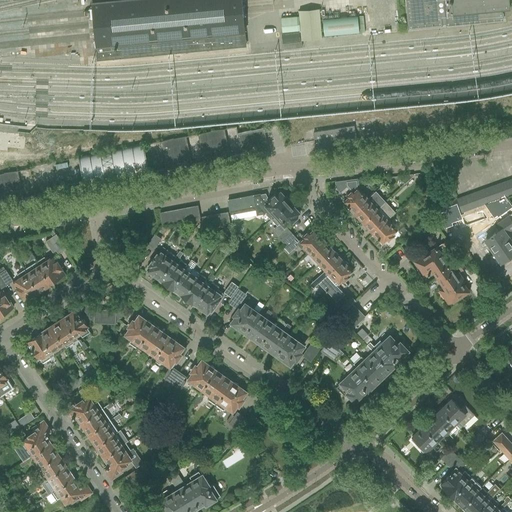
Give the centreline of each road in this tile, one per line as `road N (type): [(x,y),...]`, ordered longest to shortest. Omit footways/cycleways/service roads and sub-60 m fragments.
road 1 (residential): [(357,444),(110,266)]
road 2 (residential): [(455,354),(286,171)]
road 3 (tertiary): [(286,171),(511,148)]
road 4 (residential): [(0,336),(116,511)]
road 5 (tertiary): [(99,210),(286,171)]
road 6 (tertiary): [(357,444),(455,354)]
road 7 (residential): [(110,266),(0,334)]
road 8 (tertiary): [(256,511),(357,444)]
